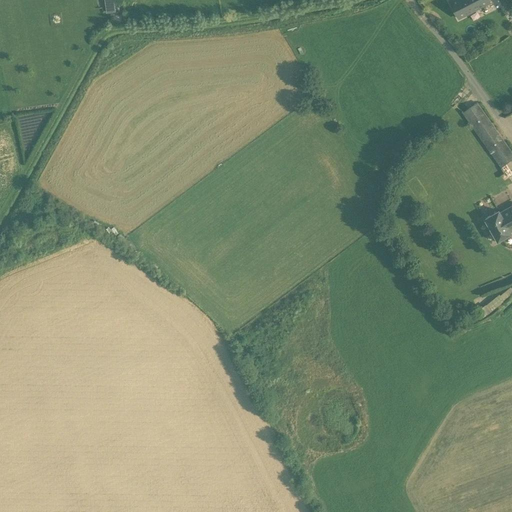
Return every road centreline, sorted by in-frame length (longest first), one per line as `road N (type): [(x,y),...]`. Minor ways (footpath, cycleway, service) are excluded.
road 1 (motorway): [(511,459),(360,511)]
road 2 (unclassified): [(493,110),(410,0)]
